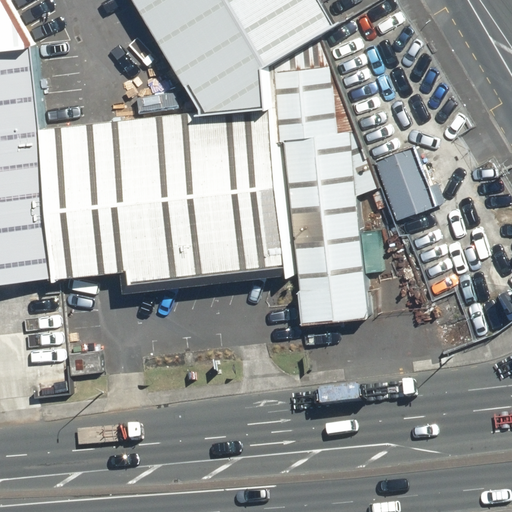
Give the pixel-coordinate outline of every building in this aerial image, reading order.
[(0,0),(0,280),(286,251),(265,97),(208,105),(44,124),(31,34),(8,0),(0,0)] [(325,14),(316,0),(147,0),(208,105),(265,97),(256,52),(325,14)] [(281,70),(289,139),(344,133),(336,64),(281,70)] [(456,210),(397,88),(351,110),(410,233),(456,210)] [(374,311),(354,132),(344,133),(289,139),(309,318),(374,311)]
